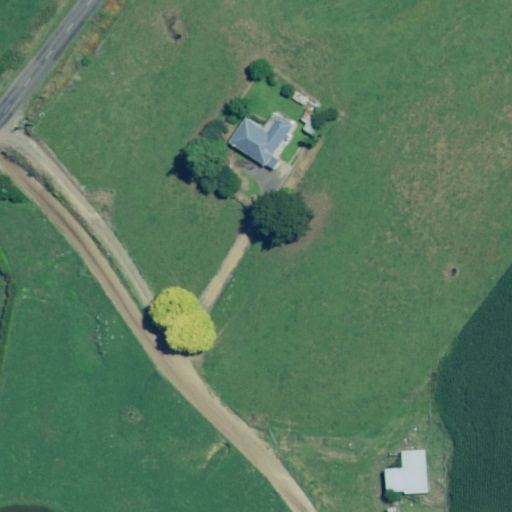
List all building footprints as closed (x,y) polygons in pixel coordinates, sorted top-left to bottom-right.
[(291,91),(282,91),(281,105),(290,105),(291,91)] [(302,92),(297,98),(308,107),(313,100),(302,92)] [(304,121),(312,125),(308,131),(318,137),(329,117),(319,111),(318,113),(311,109),(304,121)] [(298,129),(279,116),(269,131),(254,120),(238,145),(277,171),(284,162),(278,158),(298,129)] [(256,185),(243,174),(238,180),(252,191),(256,185)] [(430,494),(427,452),(406,453),(407,470),(390,471),(392,496),(430,494)]
